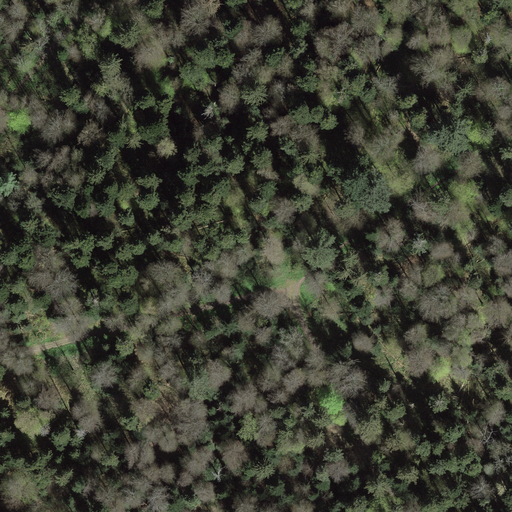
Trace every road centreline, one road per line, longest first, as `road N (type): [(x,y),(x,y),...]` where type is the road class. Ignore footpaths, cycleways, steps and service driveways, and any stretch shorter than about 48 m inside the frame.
road 1 (track): [(287,288),(511,133)]
road 2 (track): [(400,511),(287,288)]
road 3 (track): [(197,307),(0,350)]
road 4 (track): [(0,110),(88,0)]
